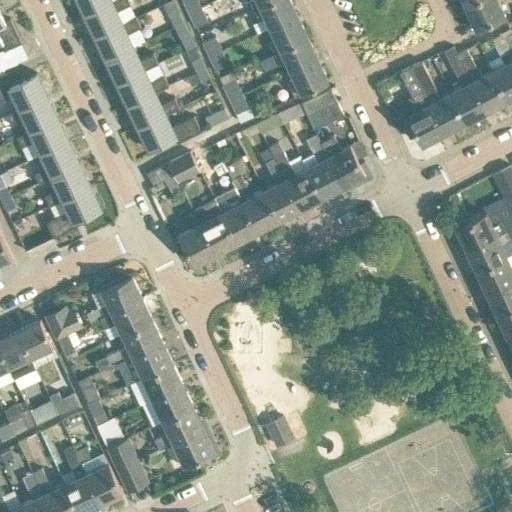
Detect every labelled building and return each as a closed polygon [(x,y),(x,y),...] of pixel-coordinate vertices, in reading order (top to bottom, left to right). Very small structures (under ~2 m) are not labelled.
[(79,0),(86,13),(112,0),(79,0)] [(129,0),(112,0),(86,13),(96,35),(124,22),(123,21),(118,9),(131,3),(129,0)] [(175,25),(185,20),(175,0),(168,0),(163,2),(169,14),(170,14),(175,25)] [(184,0),(189,9),(201,4),(199,0),(184,0)] [(271,26),(298,13),(291,0),(269,0),(254,7),(259,18),(266,15),(271,26)] [(476,27),(495,19),(505,14),(499,0),(471,0),(465,3),(476,27)] [(196,25),(197,25),(209,19),(201,4),(189,9),(196,25)] [(0,7),(0,34),(6,48),(22,41),(11,16),(6,19),(0,7)] [(275,50),(308,35),(298,13),(271,26),(276,36),(269,39),(275,50)] [(136,14),(123,21),(124,22),(96,35),(107,57),(134,44),(128,31),(141,25),(136,14)] [(180,35),(189,31),(190,30),(185,20),(175,25),(180,35)] [(511,95),(511,50),(504,35),(501,31),(491,36),(507,63),(494,70),(508,98),(511,95)] [(209,53),(222,47),(216,34),(203,40),(209,53)] [(291,69),(318,57),(308,35),(275,50),(280,62),(287,59),(291,69)] [(141,57),(134,44),(107,57),(117,80),(145,66),(146,68),(159,62),(154,51),(141,57)] [(487,109),(457,52),(453,44),(444,48),(462,85),(451,90),(467,119),(487,109)] [(216,69),(217,68),(229,62),(222,47),(209,53),(216,69)] [(508,98),(494,70),(481,77),(466,47),(457,52),(487,109),(508,98)] [(196,69),(206,64),(201,54),(190,58),(196,69)] [(295,95),(329,79),(318,57),(291,69),(296,79),(289,82),(295,95)] [(445,78),(435,83),(422,58),(412,63),(446,130),(467,119),(451,90),(445,78)] [(423,142),(446,130),(412,63),(401,69),(420,106),(401,116),(411,136),(418,133),(423,142)] [(206,64),(196,69),(201,80),(211,75),(206,64)] [(151,80),(146,68),(145,66),(117,80),(128,102),(155,89),(156,90),(169,84),(164,73),(151,80)] [(9,78),(0,81),(0,101),(14,95),(20,106),(21,107),(48,94),(37,71),(12,83),(9,78)] [(230,98),(243,92),(236,78),(223,84),(230,98)] [(337,99),(331,86),(302,99),(308,112),(328,103),(337,99)] [(162,102),(156,90),(155,89),(128,102),(138,124),(166,111),(167,112),(180,106),(175,95),(162,102)] [(243,92),(230,98),(237,112),(250,106),(243,92)] [(59,117),(48,94),(21,107),(20,106),(7,112),(12,123),(25,117),(31,128),(31,130),(59,117)] [(337,98),(337,99),(328,103),(308,112),(315,127),(344,112),(337,98)] [(206,115),(210,125),(229,115),(225,106),(206,115)] [(172,124),(167,112),(166,111),(138,124),(149,148),(175,136),(177,141),(202,129),(194,113),(172,124)] [(69,139),(59,117),(31,130),(31,128),(17,135),(22,145),(36,139),(42,152),(69,139)] [(328,154),(322,139),(318,133),(308,137),(314,150),(312,152),(316,160),(307,165),(323,195),(344,184),(328,154)] [(350,143),(341,147),(334,133),(322,139),(328,154),(344,184),(351,180),(354,184),(372,174),(364,159),(360,161),(350,143)] [(80,161),(69,139),(42,152),(48,165),(34,171),(40,182),(53,175),(52,174),(80,161)] [(307,165),(296,171),(279,140),(270,145),(301,206),(323,195),(307,165)] [(280,217),(301,206),(270,145),(261,150),(277,181),(265,187),(280,217)] [(169,160),(180,180),(201,168),(191,148),(169,160)] [(259,228),(244,198),(240,191),(232,177),(221,156),(212,160),(234,203),(222,210),(238,239),(259,228)] [(183,186),(180,180),(169,160),(168,160),(147,171),(154,184),(165,178),(173,192),(183,186)] [(27,169),(23,161),(0,171),(0,193),(2,198),(11,194),(12,194),(7,184),(5,179),(27,169)] [(90,183),(80,161),(52,174),(53,175),(58,187),(45,193),(50,204),(63,198),(63,196),(90,183)] [(232,177),(240,191),(249,186),(242,172),(232,177)] [(101,207),(90,183),(63,196),(63,198),(69,209),(47,220),(48,223),(54,236),(79,224),(76,219),(101,207)] [(259,228),(280,217),(265,187),(244,198),(259,228)] [(16,204),(11,194),(2,198),(7,209),(16,204)] [(238,239),(222,210),(216,197),(195,208),(201,221),(217,250),(238,239)] [(467,247),(511,226),(511,200),(508,202),(511,209),(511,214),(492,223),(486,211),(456,225),(467,247)] [(195,262),(217,250),(201,221),(195,208),(184,213),(190,226),(179,232),(195,262)] [(54,236),(48,223),(30,231),(20,236),(26,248),(26,249),(54,236)] [(511,226),(467,247),(477,269),(507,255),(502,244),(511,238),(511,226)] [(0,260),(11,255),(3,237),(0,231),(0,260)] [(511,252),(507,255),(477,269),(487,291),(511,278),(511,252)] [(100,316),(143,296),(132,274),(102,288),(108,300),(88,310),(92,320),(100,316)] [(498,312),(511,305),(511,278),(487,291),(498,312)] [(123,332),(153,318),(143,296),(100,316),(105,326),(117,320),(123,332)] [(69,307),(67,302),(45,313),(56,336),(58,335),(69,330),(84,324),(75,304),(69,307)] [(508,334),(511,331),(511,305),(498,312),(508,334)] [(53,344),(49,335),(41,317),(18,328),(31,355),(53,344)] [(101,369),(117,361),(163,339),(153,318),(123,332),(128,344),(96,359),(101,369)] [(36,366),(31,355),(18,328),(0,336),(0,345),(9,365),(15,376),(36,366)] [(69,330),(58,335),(68,357),(80,352),(69,330)] [(143,375),(173,361),(163,339),(117,361),(127,382),(143,374),(143,375)] [(0,369),(9,365),(0,345),(0,369)] [(153,397),(184,383),(173,361),(143,375),(153,397)] [(90,373),(79,378),(88,400),(98,395),(99,395),(90,373)] [(164,418),(194,404),(184,383),(153,397),(164,418)] [(58,389),(49,394),(52,400),(55,406),(56,409),(58,412),(67,407),(62,396),(58,389)] [(88,400),(87,400),(93,414),(104,409),(98,395),(88,400)] [(27,426),(36,422),(25,399),(4,410),(9,420),(15,432),(27,426)] [(45,418),(58,412),(56,409),(55,406),(52,400),(39,406),(45,418)] [(160,447),(174,440),(204,426),(194,404),(164,418),(169,430),(155,437),(160,447)] [(105,439),(123,431),(115,413),(97,421),(105,439)] [(278,443),(293,436),(283,413),(268,421),(268,422),(273,420),(280,436),(276,438),(278,443)] [(76,414),(64,419),(68,430),(81,425),(76,414)] [(0,434),(2,438),(15,432),(9,420),(0,424),(0,434)] [(174,440),(184,462),(203,454),(205,458),(221,451),(211,431),(207,433),(204,426),(174,440)] [(118,466),(138,457),(128,436),(108,445),(118,466)] [(82,463),(83,463),(73,443),(64,448),(73,467),(61,473),(65,482),(79,511),(101,502),(86,471),(82,463)] [(148,479),(140,461),(138,457),(118,466),(129,488),(148,479)] [(123,491),(115,473),(109,461),(86,471),(101,502),(123,491)] [(65,482),(54,487),(44,466),(32,471),(52,511),(78,511),(79,511),(65,482)] [(26,511),(52,511),(32,471),(24,475),(34,496),(21,502),(26,511)] [(26,511),(21,502),(11,507),(0,486),(0,511),(26,511)]
